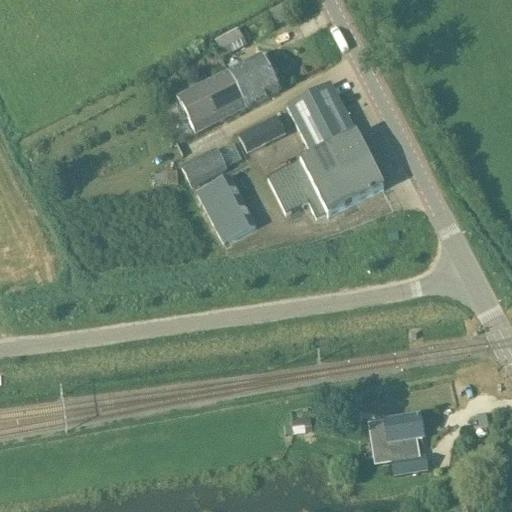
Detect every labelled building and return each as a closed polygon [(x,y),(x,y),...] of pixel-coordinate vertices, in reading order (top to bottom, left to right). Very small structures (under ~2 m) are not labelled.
[(215,43),(223,59),(246,47),(238,31),(215,43)] [(279,95),(261,59),(228,76),(246,112),(279,95)] [(197,137),(246,112),(228,76),(179,101),(197,137)] [(384,192),(358,139),(357,139),(357,137),(356,137),(331,86),(287,108),(312,159),(268,183),(287,218),(308,208),(317,223),(328,218),(329,221),(384,192)] [(275,119),(238,138),(247,156),(285,138),(275,119)] [(216,153),(180,170),(190,192),(227,175),(216,153)] [(197,197),(224,248),(256,231),(230,180),(223,184),(197,197)] [(422,443),(419,420),(386,425),(389,448),(398,446),(399,454),(414,451),(413,444),(422,443)] [(310,421),(292,423),(293,437),(311,435),(310,421)] [(486,421),(472,424),(474,435),(488,432),(486,421)] [(393,481),(427,475),(426,467),(425,459),(391,464),(393,481)]
